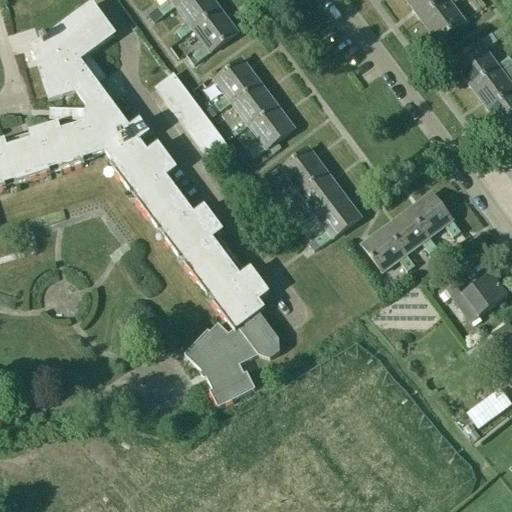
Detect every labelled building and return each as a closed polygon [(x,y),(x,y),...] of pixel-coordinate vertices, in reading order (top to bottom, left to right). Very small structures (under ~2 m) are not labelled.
[(163,18),(175,9),(186,0),(168,0),(169,2),(158,10),(163,18)] [(219,11),(210,0),(186,0),(175,9),(187,25),(175,33),(181,41),(192,32),(219,11)] [(403,0),(419,21),(446,0),(445,0),(403,0)] [(445,0),(446,0),(419,21),(436,44),(464,24),(451,7),(460,0),(445,0)] [(104,80),(88,57),(114,38),(92,7),(46,41),(44,39),(39,42),(40,44),(32,51),(49,104),(75,95),(86,109),(86,112),(75,112),(74,123),(85,123),(85,126),(59,134),(57,126),(29,135),(32,143),(6,151),(2,139),(0,139),(0,191),(5,190),(4,185),(13,182),(15,187),(50,176),(48,171),(58,168),(59,173),(84,165),(82,160),(91,157),(92,159),(104,155),(111,164),(112,163),(118,171),(114,174),(129,194),(133,192),(139,199),(135,202),(157,232),(161,229),(167,237),(163,240),(178,260),(182,257),(188,265),(184,268),(207,298),(210,294),(216,302),(212,305),(233,333),(228,337),(216,327),(208,336),(206,334),(184,358),(207,380),(206,381),(212,393),(209,394),(218,411),(255,392),(246,375),(243,377),(239,368),(258,358),(269,362),(279,355),(278,343),(258,315),(263,311),(257,303),(268,295),(250,271),(239,279),(211,241),(221,233),(204,209),(193,217),(164,179),(175,171),(157,147),(147,155),(139,144),(149,136),(139,123),(129,131),(95,86),(104,80)] [(157,9),(147,16),(154,25),(163,18),(158,10),(157,9)] [(219,11),(192,32),(204,48),(192,57),(198,64),(237,35),(219,11)] [(452,65),(470,89),(497,68),(485,52),(496,44),(505,36),(500,29),(452,65)] [(497,68),(470,89),(487,112),(511,92),(511,88),(502,75),(511,67),(511,64),(508,59),(497,68)] [(220,115),(231,106),(259,85),(241,62),(214,82),(226,98),(214,107),(219,114),(220,115)] [(208,161),(225,148),(173,77),(155,91),(208,161)] [(276,108),(259,85),(231,106),(243,121),(231,130),(237,138),(249,129),(276,108)] [(511,92),(487,112),(504,135),(511,129),(511,92)] [(214,106),(205,112),(211,120),(219,114),(214,107),(214,106)] [(276,108),(249,129),(260,144),(248,153),(254,160),(266,152),(293,131),(276,108)] [(286,203),(298,195),(325,174),(308,151),(280,171),(292,187),(281,196),(286,203)] [(325,174),(298,195),(309,210),(298,219),(303,226),(315,218),(342,197),(325,174)] [(407,213),(428,240),(444,229),(452,240),(460,235),(451,223),(431,196),(407,213)] [(342,197),(315,218),(326,233),(315,242),(321,249),(332,241),(360,220),(342,197)] [(407,213),(385,230),(405,258),(405,257),(421,246),(429,257),(437,252),(428,240),(407,213)] [(414,269),(405,257),(405,258),(385,230),(361,248),(382,275),(398,263),(407,274),(414,269)] [(315,242),(307,248),(312,254),(320,248),(315,242)] [(470,326),(507,298),(490,276),(461,297),(452,284),(438,295),(445,304),(451,300),(470,326)] [(511,329),(508,324),(467,354),(477,367),(493,356),(511,382),(511,329)] [(463,418),(475,435),(508,410),(497,394),(463,418)] [(83,511),(106,511),(99,501),(83,511)]
